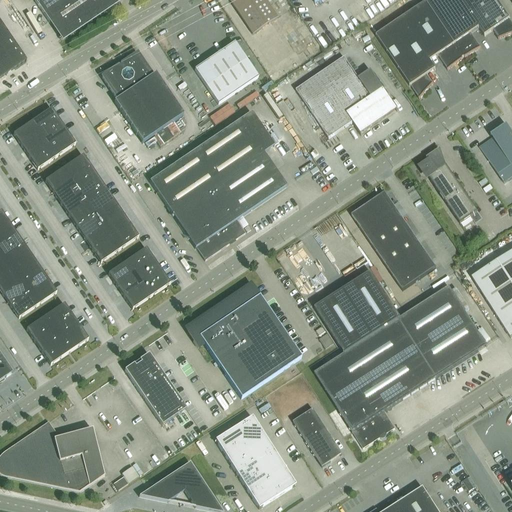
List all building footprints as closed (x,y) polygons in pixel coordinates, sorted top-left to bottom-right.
[(112,0),(33,0),(49,24),(57,18),(69,35),(115,4),(112,0)] [(233,0),(230,2),(252,36),(278,19),(264,0),(233,0)] [(459,0),(430,0),(426,4),(463,58),(464,57),(464,58),(465,58),(469,56),(472,54),(475,52),(481,49),(480,48),(471,34),(479,29),(459,0)] [(495,0),(459,0),(479,29),(484,37),(493,31),(499,40),(498,40),(508,36),(511,35),(511,24),(509,20),(510,20),(495,0)] [(426,4),(401,20),(430,62),(438,57),(448,70),(447,71),(448,71),(453,67),(456,65),(458,63),(463,60),(462,59),(463,58),(426,4)] [(430,62),(401,20),(376,37),(410,88),(411,87),(419,100),(426,93),(429,89),(433,84),(432,84),(427,76),(436,70),(430,62)] [(0,24),(0,79),(25,62),(25,63),(26,63),(0,24)] [(194,71),(218,106),(258,79),(234,44),(194,71)] [(114,103),(142,145),(183,117),(155,75),(152,78),(137,55),(121,65),(122,67),(119,70),(118,68),(102,79),(117,101),(114,103)] [(344,59),(296,92),(329,140),(353,124),(361,137),(362,136),(395,108),(383,91),(371,72),(359,81),(344,59)] [(32,123),(40,135),(59,122),(51,110),(32,123)] [(241,121),(149,183),(195,250),(196,249),(205,263),(229,246),(228,244),(234,241),(235,242),(245,235),(236,222),(286,188),(263,155),(274,148),(251,115),(241,121)] [(59,122),(40,135),(48,147),(67,134),(59,122)] [(32,123),(13,136),(21,148),(40,135),(32,123)] [(506,130),(492,140),(479,148),(504,185),(511,179),(511,139),(511,137),(511,136),(511,134),(511,133),(509,135),(506,130)] [(48,147),(56,159),(75,146),(67,134),(48,147)] [(40,135),(21,148),(29,160),(48,147),(40,135)] [(37,172),(56,159),(48,147),(29,160),(37,172)] [(446,166),(446,167),(442,161),(444,161),(442,156),(439,157),(440,158),(425,168),(420,172),(423,170),(460,225),(471,218),(475,225),(476,225),(471,218),(478,213),(446,166)] [(64,170),(72,182),(91,169),(83,157),(64,170)] [(99,180),(91,169),(72,182),(80,193),(99,180)] [(53,194),(72,182),(64,170),(45,183),(53,194)] [(106,192),(99,180),(80,193),(88,205),(106,192)] [(61,206),(80,193),(72,182),(53,194),(61,206)] [(114,204),(106,192),(88,205),(95,217),(114,204)] [(69,218),(88,205),(80,193),(61,206),(69,218)] [(385,194),(351,217),(402,292),(436,269),(393,206),(391,203),(385,194)] [(122,215),(114,204),(95,217),(103,228),(122,215)] [(77,229),(95,217),(88,205),(69,218),(77,229)] [(0,213),(0,230),(9,225),(1,213),(0,213)] [(130,227),(122,215),(103,228),(111,240),(130,227)] [(84,241),(103,228),(95,217),(77,229),(84,241)] [(9,225),(0,230),(0,247),(17,236),(9,225)] [(138,239),(130,227),(111,240),(119,252),(138,239)] [(92,253),(111,240),(103,228),(84,241),(92,253)] [(17,236),(0,247),(0,252),(6,261),(25,248),(17,236)] [(119,252),(111,240),(92,253),(100,264),(119,252)] [(25,248),(6,261),(14,272),(32,259),(25,248)] [(154,262),(146,250),(127,263),(135,275),(154,262)] [(511,252),(472,279),(511,339),(511,338),(511,252)] [(32,259),(14,272),(21,284),(40,271),(32,259)] [(0,281),(14,272),(6,261),(0,264),(0,281)] [(144,288),(163,276),(154,262),(135,275),(144,288)] [(135,275),(127,263),(108,275),(116,288),(135,275)] [(40,271),(21,284),(29,295),(48,282),(40,271)] [(21,284),(14,272),(0,281),(0,292),(2,297),(21,284)] [(346,355),(314,375),(363,451),(380,440),(379,438),(386,434),(386,436),(395,430),(384,413),(436,380),(487,348),(449,289),(402,319),(373,274),(317,309),(346,355)] [(135,275),(116,288),(125,301),(144,288),(135,275)] [(170,286),(163,276),(144,288),(151,298),(170,286)] [(48,282),(29,295),(37,307),(56,294),(48,282)] [(29,295),(21,284),(2,297),(10,308),(29,295)] [(221,306),(271,380),(301,359),(251,286),(221,306)] [(144,288),(125,301),(132,311),(151,298),(144,288)] [(37,307),(29,295),(10,308),(18,320),(37,307)] [(64,305),(45,318),(53,330),(72,317),(64,305)] [(271,380),(221,306),(191,327),(193,330),(187,334),(193,343),(196,347),(202,343),(241,400),(271,380)] [(72,317),(53,330),(62,344),(81,331),(72,317)] [(26,331),(34,343),(53,330),(45,318),(26,331)] [(316,333),(319,337),(325,333),(322,328),(316,333)] [(53,330),(34,343),(43,357),(62,344),(53,330)] [(62,344),(43,357),(50,367),(88,341),(81,331),(62,344)] [(327,335),(319,341),(326,350),(334,345),(327,335)] [(0,382),(12,374),(0,355),(0,382)] [(186,411),(148,356),(124,372),(162,427),(186,411)] [(316,459),(322,469),(331,464),(329,461),(340,453),(336,446),(313,411),(293,424),(316,459)] [(329,415),(344,437),(350,433),(335,411),(329,415)] [(252,418),(233,430),(244,448),(263,436),(262,434),(261,435),(258,429),(259,429),(252,418)] [(4,478),(5,478),(79,494),(105,476),(99,457),(98,457),(95,443),(96,443),(92,431),(59,440),(48,423),(5,453),(4,454),(2,456),(0,457),(0,476),(0,477),(2,477),(4,478)] [(233,430),(215,442),(222,453),(222,452),(225,457),(225,458),(226,459),(244,448),(233,430)] [(244,448),(255,465),(274,453),(267,443),(263,438),(264,438),(263,436),(244,448)] [(255,465),(244,448),(226,459),(227,461),(231,466),(230,466),(237,476),(255,465)] [(284,470),(283,468),(280,463),(274,453),(255,465),(266,481),(284,470)] [(139,498),(167,504),(184,493),(195,509),(207,511),(221,511),(190,464),(139,498)] [(246,492),(247,493),(266,481),(255,465),(237,476),(243,486),(244,486),(247,491),(246,492)] [(277,499),(295,487),(289,476),(288,477),(285,472),(285,471),(284,470),(266,481),(277,499)] [(462,483),(469,493),(477,488),(470,478),(462,483)] [(118,492),(128,485),(123,479),(114,485),(118,492)] [(247,493),(248,495),(249,495),(252,500),(258,511),(277,499),(266,481),(247,493)] [(437,511),(423,489),(388,511),(377,511),(377,510),(376,511),(437,511)]
